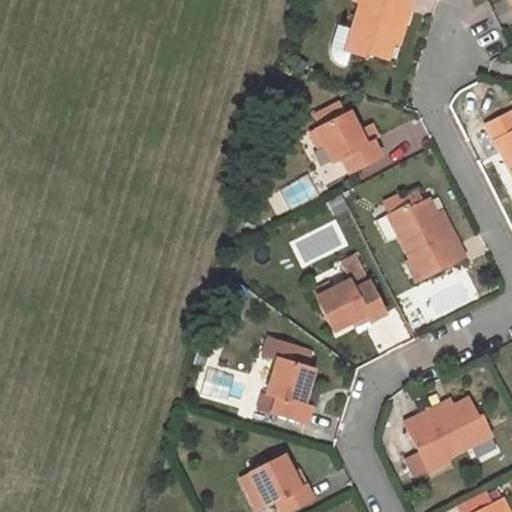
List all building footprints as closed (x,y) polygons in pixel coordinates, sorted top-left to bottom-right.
[(411,0),(355,0),(355,2),(360,4),(353,28),(338,24),(331,51),(331,55),(334,59),(341,63),(345,51),(368,58),(369,54),(387,59),(392,41),(400,13),(407,16),(411,0)] [(399,44),(407,16),(400,13),(392,41),(399,44)] [(314,115),(319,126),(343,113),(338,102),(314,115)] [(319,126),(316,128),(324,142),(333,162),(342,157),(349,172),(380,156),(372,139),(366,142),(358,128),(349,110),(343,113),(319,126)] [(371,121),(358,128),(366,142),(372,139),(378,136),(371,121)] [(316,128),(307,132),(314,147),(324,142),(316,128)] [(511,130),(496,139),(505,158),(511,156),(511,130)] [(345,183),(348,189),(358,184),(355,178),(345,183)] [(404,198),(407,205),(409,208),(423,201),(418,191),(404,198)] [(407,205),(388,214),(410,258),(406,260),(416,281),(464,256),(454,235),(448,239),(435,214),(428,199),(423,201),(409,208),(407,205)] [(441,210),(435,214),(448,239),(454,235),(441,210)] [(333,288),(315,297),(333,330),(351,321),(365,313),(367,319),(384,310),(354,254),(340,262),(349,279),(333,288)] [(313,292),(315,297),(333,288),(330,283),(313,292)] [(371,325),(367,319),(365,313),(351,321),(357,332),(371,325)] [(214,339),(203,335),(194,363),(205,366),(214,339)] [(296,348),(267,339),(263,354),(277,359),(267,393),(264,392),(259,407),(304,422),(309,405),(302,403),(306,388),(312,368),(304,366),(292,363),(296,348)] [(309,352),(296,348),(292,363),(304,366),(309,352)] [(318,392),(306,388),(302,403),(309,405),(313,407),(318,392)] [(426,413),(404,424),(419,453),(405,459),(414,476),(427,469),(428,471),(449,460),(447,457),(492,435),(481,413),(477,415),(468,398),(452,405),(428,418),(426,413)] [(449,400),(426,413),(428,418),(452,405),(449,400)] [(283,454),(250,472),(267,502),(274,499),(280,511),(284,511),(312,497),(305,482),(299,485),(292,472),(283,454)] [(298,469),(292,472),(299,485),(305,482),(298,469)] [(250,472),(241,477),(257,508),(267,502),(250,472)] [(459,506),(461,511),(474,511),(489,504),(484,493),(459,506)] [(474,511),(507,511),(501,499),(489,504),(474,511)]
